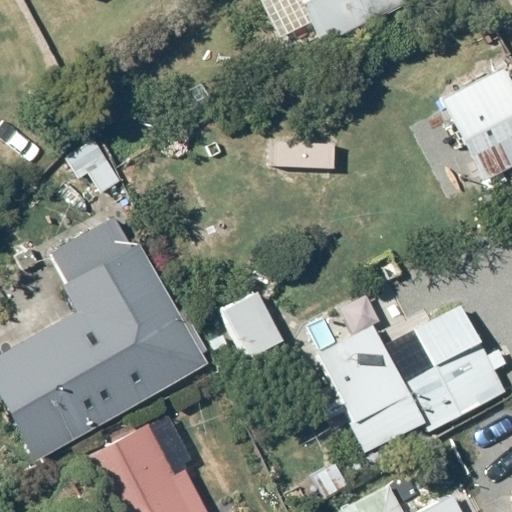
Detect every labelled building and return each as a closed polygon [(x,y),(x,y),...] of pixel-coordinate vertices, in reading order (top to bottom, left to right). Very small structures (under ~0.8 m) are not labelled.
[(295,0),(321,48),(408,3),(406,0),(295,0)] [(435,102),(476,182),(511,164),(511,94),(499,69),(435,102)] [(276,186),(331,186),(332,144),(277,143),(276,186)] [(234,206),(195,226),(208,252),(247,232),(234,206)] [(0,355),(0,400),(33,459),(202,365),(134,243),(128,247),(111,215),(45,252),(62,283),(57,286),(73,315),(0,355)] [(306,352),(356,453),(419,422),(424,433),(501,396),(458,307),(380,345),(369,321),(306,352)] [(58,469),(80,511),(203,511),(181,469),(170,475),(143,424),(58,469)] [(459,511),(450,494),(416,511),(401,511),(387,484),(334,511),(459,511)]
